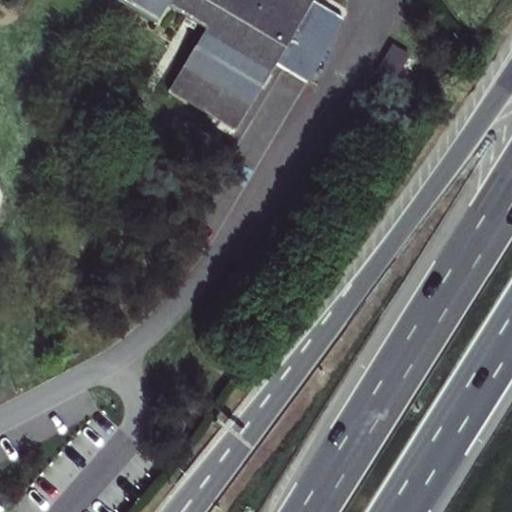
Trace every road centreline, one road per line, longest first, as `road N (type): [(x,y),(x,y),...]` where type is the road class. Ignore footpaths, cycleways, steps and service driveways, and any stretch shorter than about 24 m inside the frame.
road 1 (motorway): [(511,79),(245,439)]
road 2 (motorway): [(511,185),(307,511)]
road 3 (motorway): [(401,511),(511,337)]
